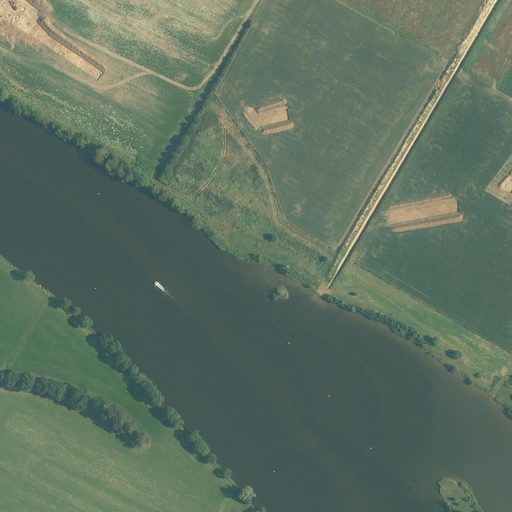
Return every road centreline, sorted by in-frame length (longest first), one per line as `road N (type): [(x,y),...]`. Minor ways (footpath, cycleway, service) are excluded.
road 1 (track): [(391,0),(320,113),(248,192),(173,162),(25,74),(23,55),(49,0)]
road 2 (track): [(44,10),(320,113)]
